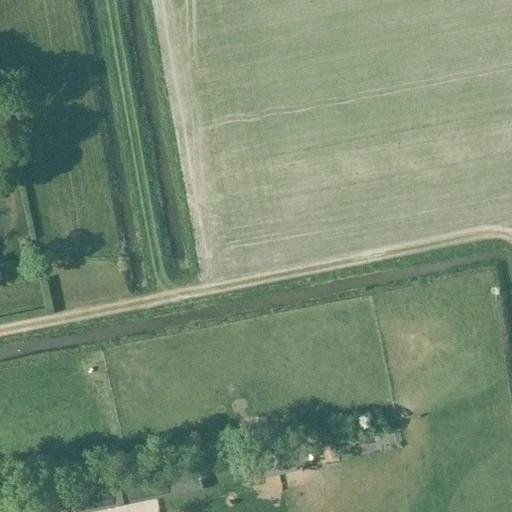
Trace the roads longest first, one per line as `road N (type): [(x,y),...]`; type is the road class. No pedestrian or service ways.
road 1 (track): [(511,239),(495,235),(0,333)]
road 2 (track): [(110,0),(164,301)]
